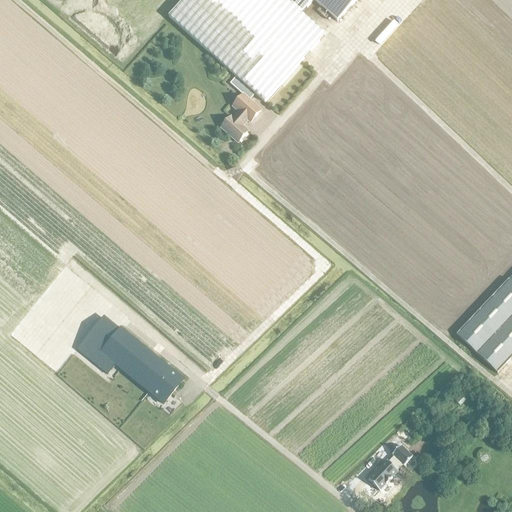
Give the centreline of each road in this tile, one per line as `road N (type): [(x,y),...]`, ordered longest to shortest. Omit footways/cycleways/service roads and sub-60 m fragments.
road 1 (track): [(241,167),(223,176),(19,0)]
road 2 (track): [(511,192),(355,42)]
